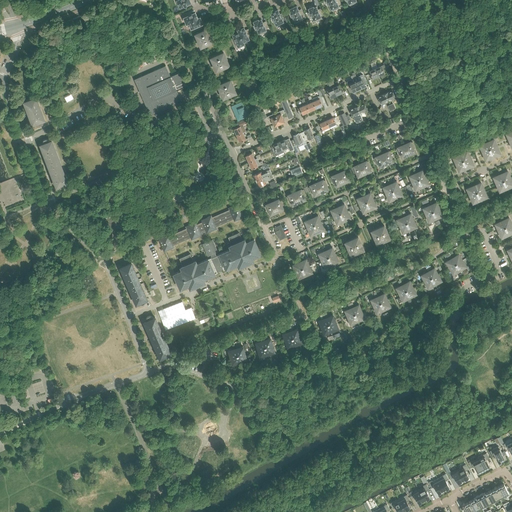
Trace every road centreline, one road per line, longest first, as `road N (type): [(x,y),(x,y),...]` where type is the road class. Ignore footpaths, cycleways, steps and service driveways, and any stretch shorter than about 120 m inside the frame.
road 1 (residential): [(201,376),(211,347),(369,289),(467,233)]
road 2 (track): [(354,428),(484,354),(504,334),(498,303)]
road 3 (residential): [(286,218),(300,250),(445,187)]
road 4 (residential): [(105,258),(207,202),(218,159),(211,136)]
road 5 (residential): [(231,153),(398,78)]
road 6 (residential): [(49,200),(211,136)]
road 7 (residential): [(26,138),(175,56)]
road 8 (residential): [(286,218),(431,155)]
road 9 (track): [(222,511),(354,428)]
road 10 (residential): [(116,383),(159,482),(143,511)]
road 11 (residential): [(0,432),(116,383)]
road 12 (residential): [(213,110),(163,0)]
